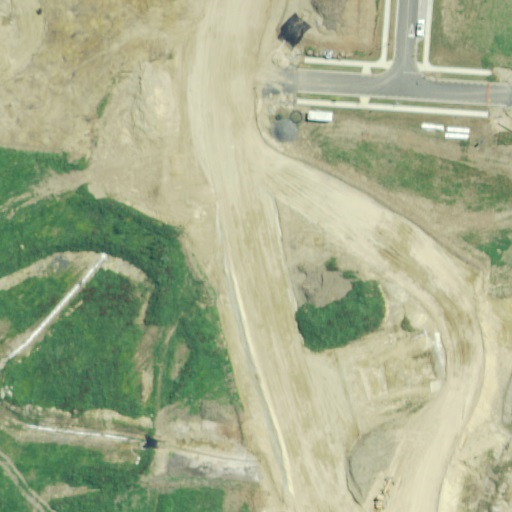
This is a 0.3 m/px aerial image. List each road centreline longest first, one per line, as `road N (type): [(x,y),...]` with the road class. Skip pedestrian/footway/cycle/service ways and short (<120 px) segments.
road 1 (residential): [(0,299),(511,330)]
road 2 (residential): [(176,69),(403,84)]
road 3 (residential): [(0,57),(176,69)]
